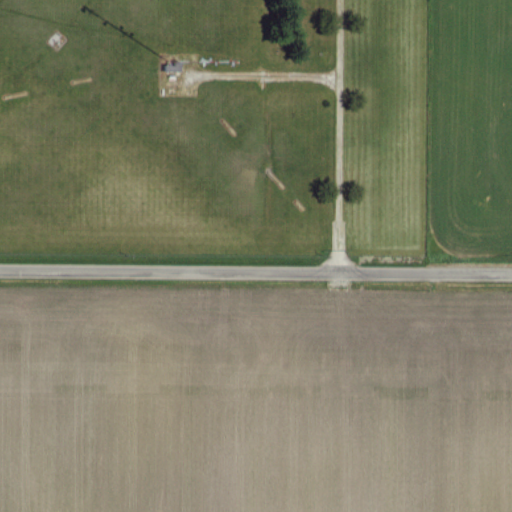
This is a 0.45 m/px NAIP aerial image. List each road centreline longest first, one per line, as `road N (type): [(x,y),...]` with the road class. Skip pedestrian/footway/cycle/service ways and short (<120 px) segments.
road 1 (residential): [(511,275),(0,270)]
road 2 (residential): [(339,273),(339,0)]
